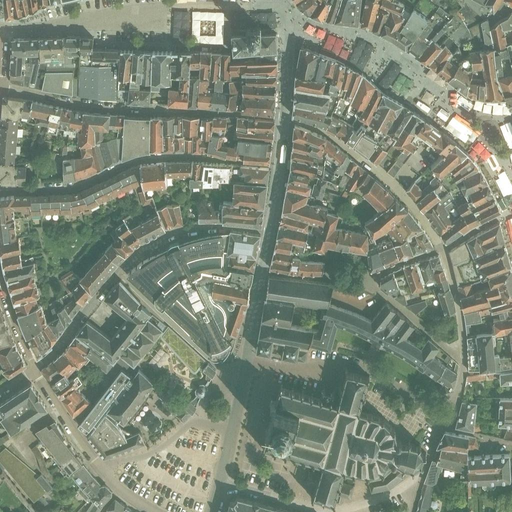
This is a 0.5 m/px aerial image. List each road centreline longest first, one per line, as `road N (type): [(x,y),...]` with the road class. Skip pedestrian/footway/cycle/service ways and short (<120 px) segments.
road 1 (residential): [(284,115),(113,109),(0,86)]
road 2 (residential): [(279,165),(145,156),(75,185),(0,190)]
road 3 (residential): [(218,481),(315,508),(357,505),(417,476),(441,424)]
road 4 (residential): [(441,424),(428,404),(364,370),(245,363)]
road 5 (residential): [(442,249),(400,192),(359,155),(284,115)]
road 6 (residential): [(0,27),(190,6)]
road 7 (residential): [(118,271),(220,369),(242,375)]
road 8 (residential): [(269,230),(214,225),(174,232),(118,271)]
road 9 (residential): [(231,430),(191,422),(147,456),(102,469)]
road 10 (residential): [(118,271),(34,367)]
road 11 (residential): [(461,360),(363,281)]
